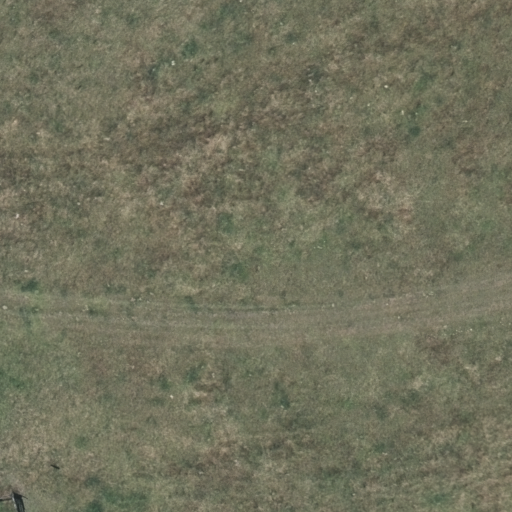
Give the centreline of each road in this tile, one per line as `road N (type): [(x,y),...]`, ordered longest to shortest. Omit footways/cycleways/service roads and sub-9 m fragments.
road 1 (track): [(511,70),(0,151)]
road 2 (track): [(479,0),(145,132)]
